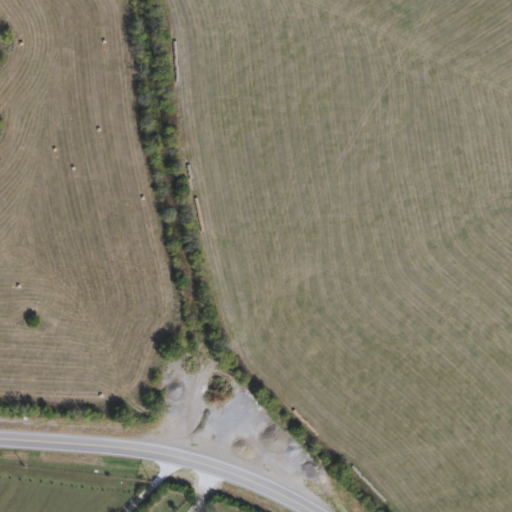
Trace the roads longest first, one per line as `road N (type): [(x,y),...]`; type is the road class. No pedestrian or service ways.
road 1 (residential): [(141,0),(165,173),(207,349),(188,461)]
road 2 (secondary): [(305,511),(188,461),(0,440)]
